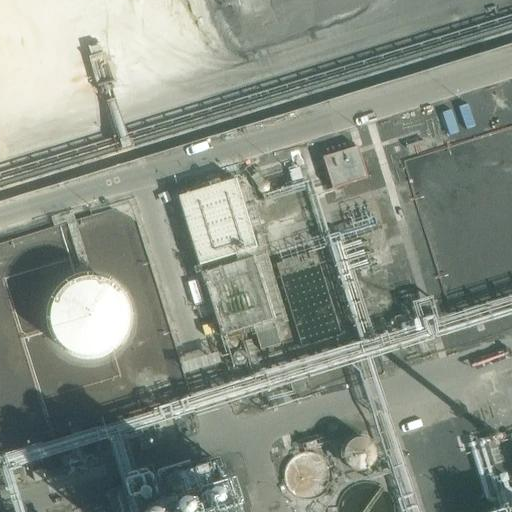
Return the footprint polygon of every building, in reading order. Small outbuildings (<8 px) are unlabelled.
[(322,159),(332,191),(367,179),(357,148),(322,159)] [(235,181),(173,200),(180,231),(244,211),(235,181)] [(235,234),(235,233),(234,227),(230,222),(226,220),(222,219),(219,219),(214,220),(210,223),(207,229),(206,234),(207,239),(211,244),(215,247),(221,248),(226,247),(231,244),(234,239),(235,234)] [(253,259),(201,276),(221,338),(225,337),(226,342),(230,340),(229,336),(252,328),(260,351),(280,345),(253,259)] [(316,267),(284,277),(305,347),(336,337),(316,267)] [(132,315),(132,314),(131,306),(129,299),(125,291),(120,284),(114,279),(107,275),(98,272),(91,272),(82,272),(73,275),(68,278),(61,282),(55,290),(51,296),(49,304),(47,312),(48,322),(50,329),(54,336),(58,342),(64,348),(73,353),(79,355),(88,356),(98,355),(107,353),(114,349),(120,344),(125,337),(129,330),(131,323),(132,315)] [(511,368),(492,374),(498,397),(511,392),(511,368)] [(388,452),(388,451),(387,444),(384,438),(381,436),(378,433),(370,431),(363,432),(359,433),(355,436),(353,438),(350,442),(349,447),(348,451),(349,455),(350,459),(354,465),(360,469),(364,471),(368,471),(373,470),(377,469),(383,465),(385,462),(387,459),(388,452)] [(335,481),(335,480),(334,472),(330,466),(324,461),(319,460),(316,459),(312,460),(307,461),(302,465),(297,471),(295,479),(297,486),(300,493),(306,497),(310,499),(314,499),(321,499),(325,497),(329,495),(333,489),(335,485),(335,481)] [(232,511),(224,460),(141,474),(143,488),(132,490),(135,511),(232,511)] [(31,474),(35,483),(44,480),(41,471),(31,474)] [(397,511),(394,482),(340,488),(342,511),(397,511)]
